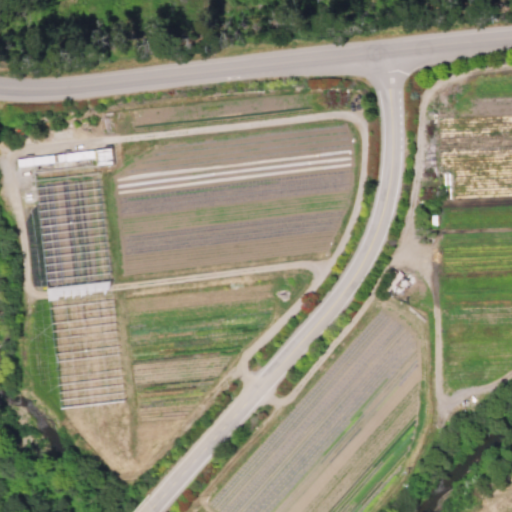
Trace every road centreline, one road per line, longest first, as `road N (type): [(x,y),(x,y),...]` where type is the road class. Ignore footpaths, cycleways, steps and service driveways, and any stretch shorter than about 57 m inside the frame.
road 1 (tertiary): [(385,50),(390,178),(345,294),(152,505)]
road 2 (secondary): [(0,86),(52,88),(385,50)]
road 3 (tertiary): [(385,50),(511,36)]
